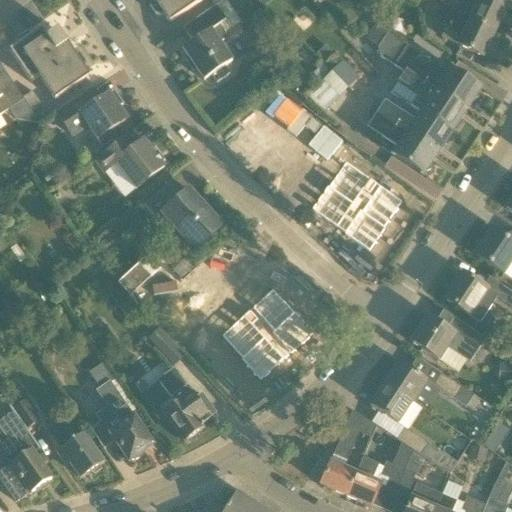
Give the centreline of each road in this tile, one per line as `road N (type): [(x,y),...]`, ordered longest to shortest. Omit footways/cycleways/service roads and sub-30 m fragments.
road 1 (residential): [(382,322),(232,184),(100,0)]
road 2 (residential): [(382,322),(511,129)]
road 3 (unclassified): [(240,454),(338,376),(382,322)]
road 4 (residential): [(107,511),(240,454)]
